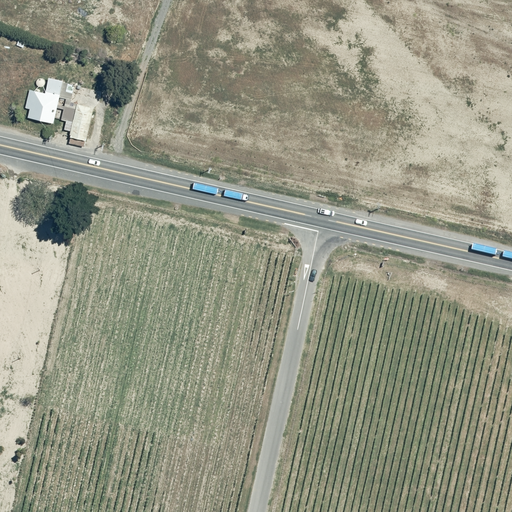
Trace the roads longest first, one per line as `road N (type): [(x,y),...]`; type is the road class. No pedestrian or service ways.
road 1 (trunk): [(0,143),(320,217)]
road 2 (residential): [(320,217),(250,511)]
road 3 (trunk): [(320,217),(511,258)]
